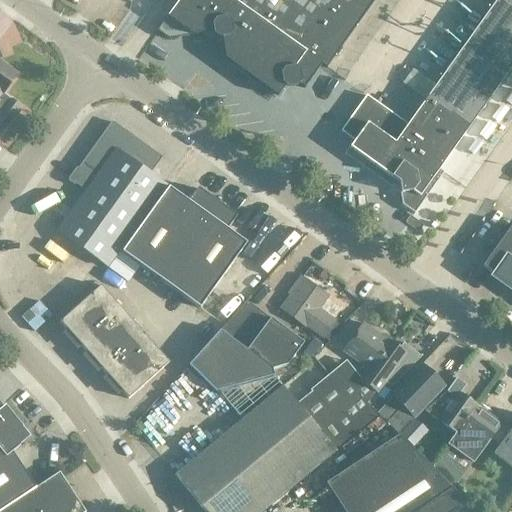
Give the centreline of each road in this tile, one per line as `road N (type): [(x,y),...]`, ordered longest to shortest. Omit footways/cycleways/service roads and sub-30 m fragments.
road 1 (unclassified): [(412,284),(101,61)]
road 2 (unclassified): [(143,511),(59,386),(0,322)]
road 3 (unclassified): [(0,201),(101,61)]
road 4 (unclassified): [(412,284),(511,145)]
road 5 (unclassified): [(511,355),(412,284)]
